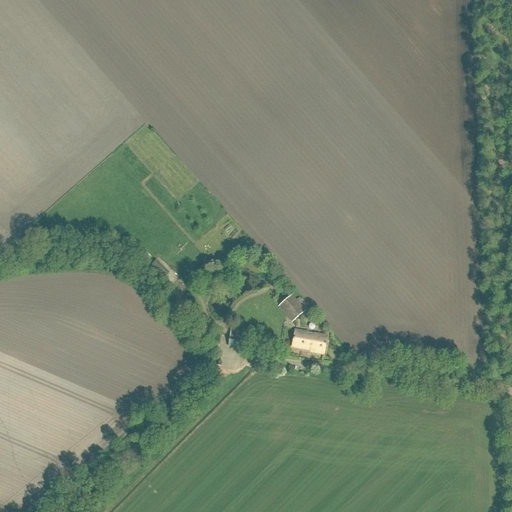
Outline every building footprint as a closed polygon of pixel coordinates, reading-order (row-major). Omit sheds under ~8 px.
[(156,261),(151,266),(164,278),(169,273),(156,261)] [(293,322),(305,312),(292,297),(280,307),(293,322)] [(270,307),(263,312),(275,330),(282,324),(270,307)] [(324,354),(327,336),(295,330),(292,347),(315,351),(315,352),(324,354)] [(230,336),(229,346),(244,348),(246,338),(230,336)] [(309,359),(310,352),(277,346),(276,353),(309,359)]
